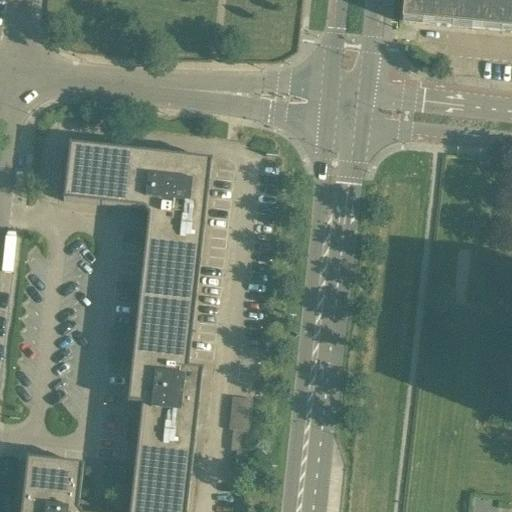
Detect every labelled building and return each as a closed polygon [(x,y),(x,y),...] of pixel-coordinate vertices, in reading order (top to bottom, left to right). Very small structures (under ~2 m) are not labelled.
[(511,0),(403,0),(402,23),(511,33),(511,0)] [(143,211),(205,218),(211,164),(212,163),(212,162),(211,161),(210,161),(209,161),(72,146),(71,145),(69,145),(68,147),(69,148),(63,200),(62,201),(62,202),(63,203),(64,203),(65,202),(143,211)] [(205,218),(143,211),(148,217),(127,403),(127,404),(126,405),(128,406),(129,406),(130,406),(141,407),(129,511),(186,511),(202,374),(202,373),(203,372),(203,371),(202,370),(201,370),(200,371),(188,369),(205,218)] [(247,448),(249,396),(231,396),(230,447),(247,448)] [(78,511),(84,466),(83,465),(82,465),(81,466),(29,460),(29,459),(27,459),(26,460),(26,461),(27,462),(20,511),(78,511)]
